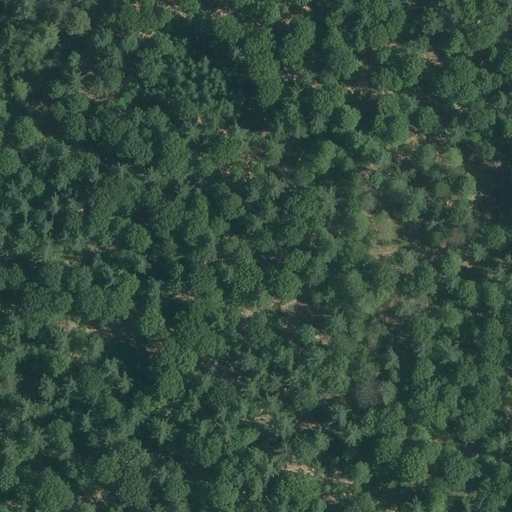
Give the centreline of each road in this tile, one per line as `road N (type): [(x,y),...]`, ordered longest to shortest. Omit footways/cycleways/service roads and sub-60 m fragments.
road 1 (track): [(0,505),(511,494)]
road 2 (track): [(373,497),(320,0)]
road 3 (track): [(0,154),(117,0)]
road 4 (track): [(330,92),(511,86)]
road 5 (track): [(347,252),(511,244)]
